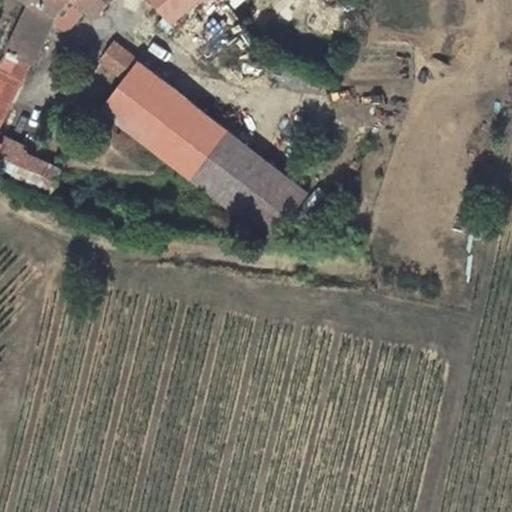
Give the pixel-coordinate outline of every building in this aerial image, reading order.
[(42,0),(42,1),(18,45),(39,58),(56,28),(64,13),(74,0),(86,0),(106,14),(116,0),(42,0)] [(169,0),(181,12),(171,20),(181,28),(210,0),(169,0)] [(99,58),(129,76),(143,54),(113,37),(99,58)] [(0,133),(39,58),(18,45),(0,78),(0,133)] [(187,171),(225,119),(147,63),(109,115),(187,171)] [(307,178),(225,119),(187,171),(269,230),(307,178)] [(0,161),(5,164),(8,156),(28,164),(26,173),(64,188),(73,167),(41,154),(0,135),(0,161)]
